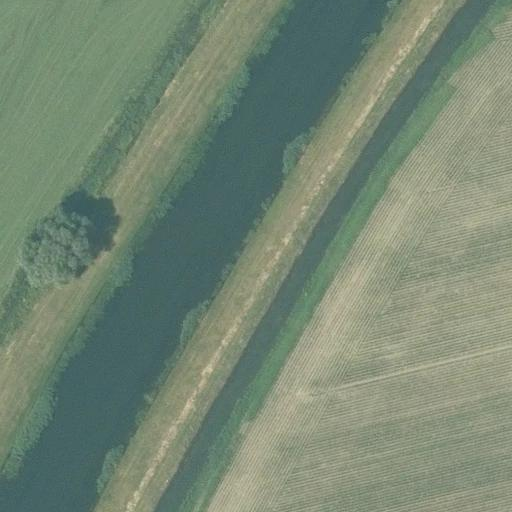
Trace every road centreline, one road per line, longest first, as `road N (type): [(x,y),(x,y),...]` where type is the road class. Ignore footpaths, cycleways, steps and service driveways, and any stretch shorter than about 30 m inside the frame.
road 1 (track): [(436,0),(362,101),(130,511)]
road 2 (track): [(266,0),(87,282),(0,450)]
